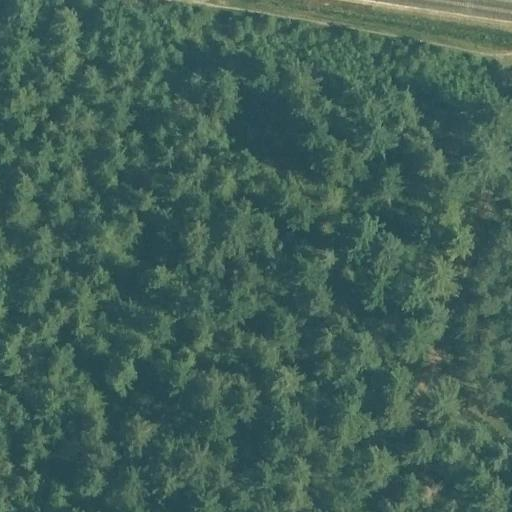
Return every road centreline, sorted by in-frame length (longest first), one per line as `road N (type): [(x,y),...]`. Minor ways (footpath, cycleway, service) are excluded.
road 1 (track): [(387,511),(511,125)]
road 2 (track): [(101,0),(0,373)]
road 3 (track): [(174,0),(511,56)]
